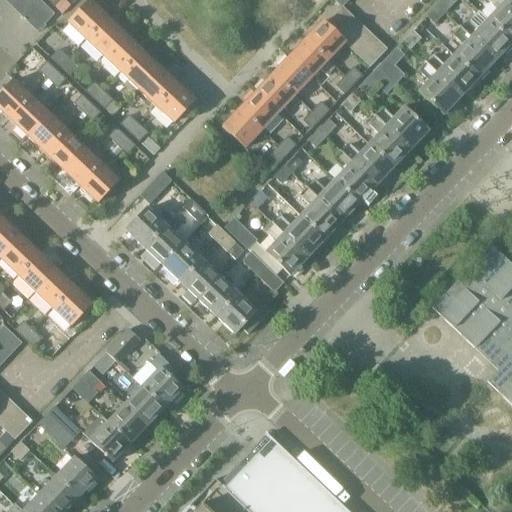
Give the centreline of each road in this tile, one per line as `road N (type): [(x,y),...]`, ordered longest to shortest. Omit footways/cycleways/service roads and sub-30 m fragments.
road 1 (residential): [(248,395),(511,112)]
road 2 (residential): [(248,395),(0,165)]
road 3 (residential): [(248,395),(375,511)]
road 4 (residential): [(132,511),(248,395)]
